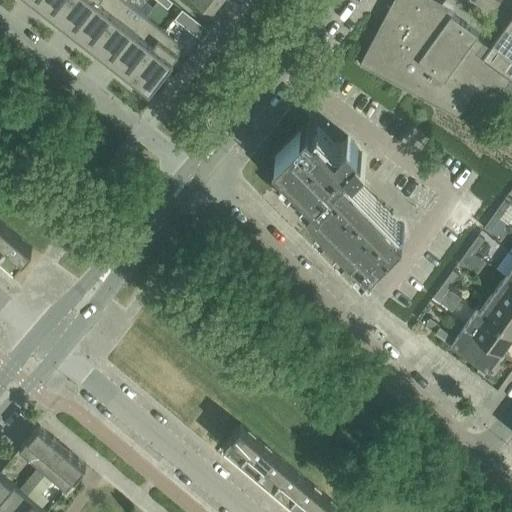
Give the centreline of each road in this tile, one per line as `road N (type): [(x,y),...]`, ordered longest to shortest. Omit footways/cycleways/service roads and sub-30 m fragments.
road 1 (residential): [(477,462),(192,173)]
road 2 (residential): [(244,511),(50,344)]
road 3 (residential): [(192,173),(0,15)]
road 4 (residential): [(50,344),(192,173)]
road 5 (residential): [(192,173),(331,0)]
